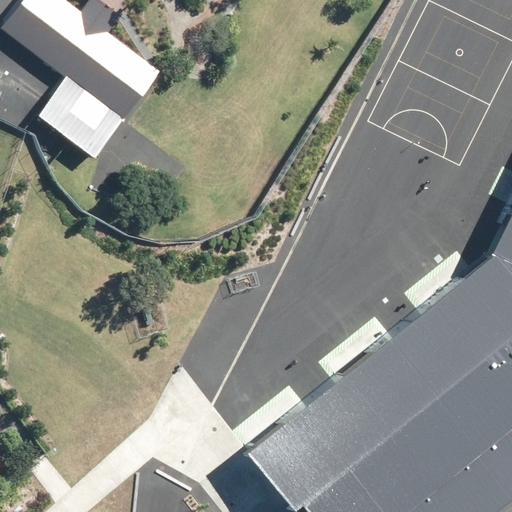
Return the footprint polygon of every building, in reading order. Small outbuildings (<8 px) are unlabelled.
[(52,0),(3,0),(0,4),(0,43),(41,77),(17,106),(75,154),(142,75),(52,0)] [(285,243),(276,198),(293,193),(285,110),(338,0),(240,0),(240,1),(231,18),(231,49),(239,53),(222,92),(261,107),(259,120),(218,120),(221,167),(202,167),(208,213),(226,213),(233,253),(285,243)] [(427,71),(406,117),(482,151),(503,105),(427,71)] [(90,164),(19,124),(0,157),(0,171),(65,208),(90,164)] [(397,132),(358,167),(413,227),(451,191),(397,132)] [(342,177),(295,194),(323,269),(370,252),(342,177)] [(500,511),(511,503),(511,207),(486,263),(238,457),(281,511),(500,511)] [(49,242),(0,244),(0,293),(52,290),(49,242)] [(297,279),(268,303),(279,316),(308,293),(297,279)] [(78,315),(11,371),(46,412),(113,355),(78,315)]
